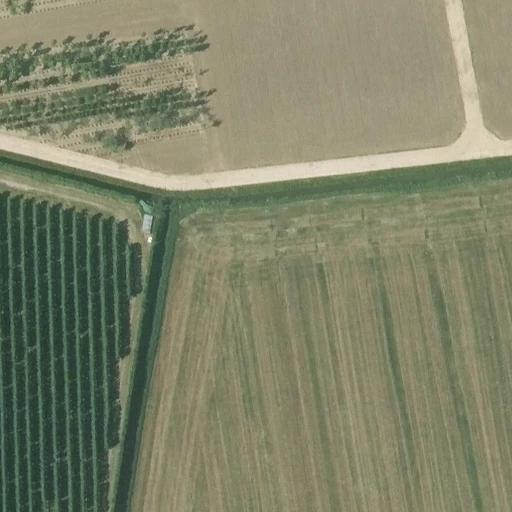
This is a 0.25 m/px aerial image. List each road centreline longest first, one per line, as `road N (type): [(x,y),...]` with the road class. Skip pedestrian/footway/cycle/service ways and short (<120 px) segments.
road 1 (track): [(0,140),(190,183),(511,150)]
road 2 (track): [(479,153),(453,0)]
